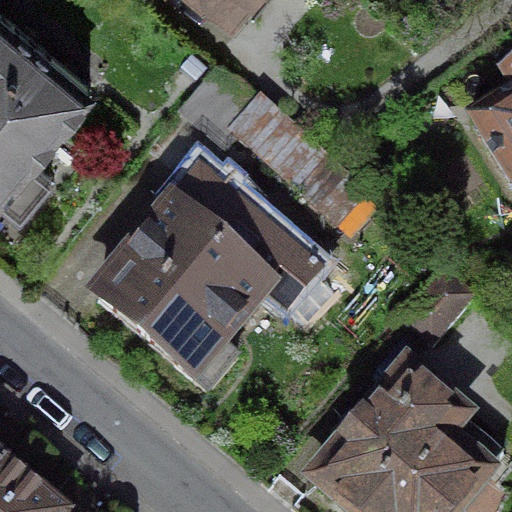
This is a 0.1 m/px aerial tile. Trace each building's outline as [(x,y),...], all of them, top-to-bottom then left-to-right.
[(33,158),(92,89),(0,10),(0,197),(19,214),(53,174),(33,158)] [(361,193),(222,67),(183,113),(228,152),(242,135),(336,220),(361,193)] [(511,79),(507,82),(511,89),(511,101),(474,125),(511,186),(511,79)] [(200,180),(173,212),(269,292),(267,295),(305,327),(308,324),(335,293),(336,292),(315,275),(314,276),(200,180)] [(173,212),(98,301),(146,342),(194,382),(208,394),(239,357),(224,345),(267,295),(269,292),(173,212)] [(476,297),(444,271),(401,322),(433,349),(476,297)] [(314,484),(347,511),(458,511),(506,457),(408,373),(365,423),(362,420),(350,433),(339,446),(343,450),(314,484)] [(8,467),(6,465),(0,472),(0,511),(60,511),(36,492),(8,468),(8,467)]
